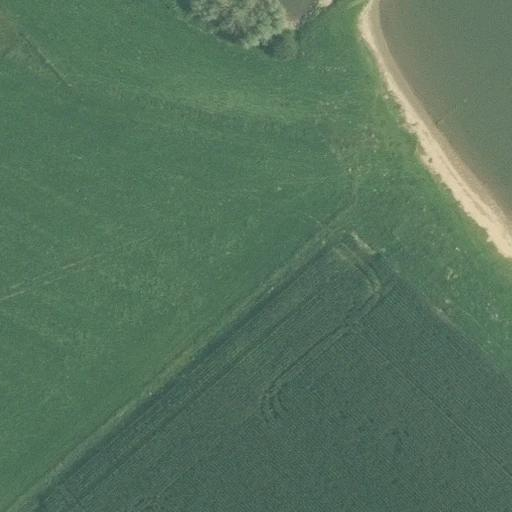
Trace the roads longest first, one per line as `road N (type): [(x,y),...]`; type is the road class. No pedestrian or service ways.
road 1 (track): [(382,192),(18,511)]
road 2 (track): [(340,239),(0,96)]
